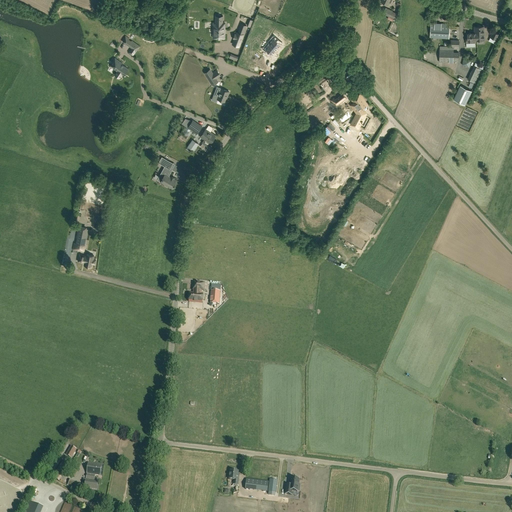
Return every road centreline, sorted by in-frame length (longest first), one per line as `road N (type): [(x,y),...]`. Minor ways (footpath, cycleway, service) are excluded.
road 1 (unclassified): [(160,442),(187,197),(257,99),(338,43)]
road 2 (unclassified): [(511,256),(368,97),(338,43)]
road 3 (unclassified): [(396,471),(160,442)]
road 4 (unknown): [(230,131),(147,99),(124,52)]
